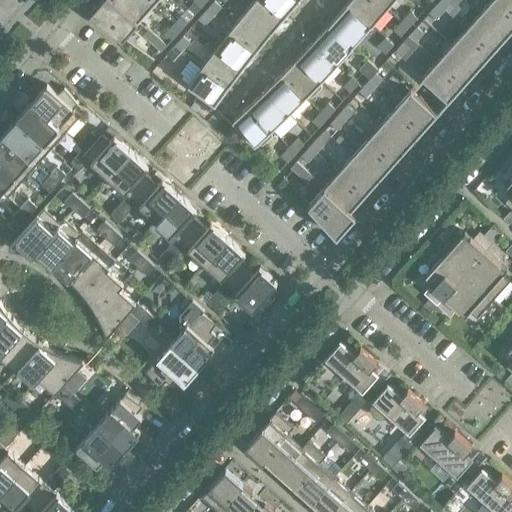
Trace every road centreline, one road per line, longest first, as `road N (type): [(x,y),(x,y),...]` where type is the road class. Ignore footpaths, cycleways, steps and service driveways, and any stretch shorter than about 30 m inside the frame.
road 1 (residential): [(321,274),(112,511)]
road 2 (residential): [(153,511),(351,291)]
road 3 (residential): [(511,66),(321,274)]
road 4 (residential): [(351,291),(511,115)]
road 5 (residential): [(168,129),(47,26)]
road 6 (residential): [(321,274),(208,168)]
road 7 (residential): [(467,393),(351,291)]
